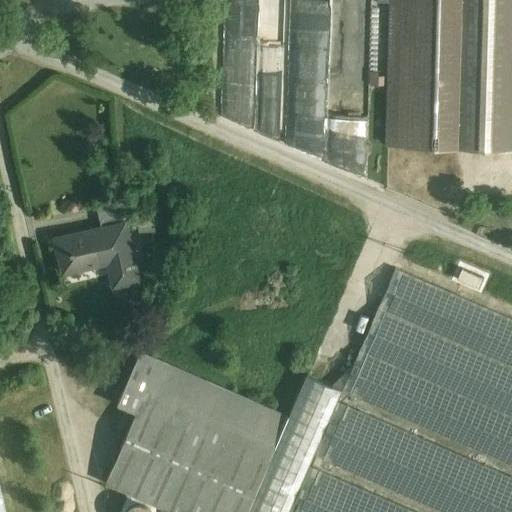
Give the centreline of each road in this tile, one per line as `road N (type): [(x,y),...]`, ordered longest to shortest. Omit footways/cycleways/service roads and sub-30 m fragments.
road 1 (unclassified): [(0,34),(511,257)]
road 2 (residential): [(83,511),(0,143)]
road 3 (residential): [(124,0),(0,25)]
